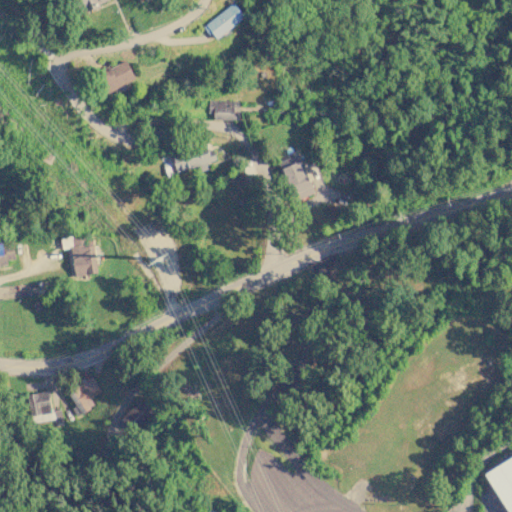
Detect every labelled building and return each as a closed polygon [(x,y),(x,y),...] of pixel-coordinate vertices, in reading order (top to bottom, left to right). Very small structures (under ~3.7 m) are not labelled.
[(75,0),(80,11),(109,0),(75,0)] [(244,16),(233,2),(203,25),(215,39),(244,16)] [(126,86),(124,83),(134,79),(127,60),(98,70),(106,93),(126,86)] [(239,120),(239,109),(237,109),(237,100),(210,99),(209,119),(239,120)] [(175,170),(196,167),(197,171),(208,170),(207,161),(215,160),(214,149),(206,150),(205,146),(172,149),(175,170)] [(313,193),(301,161),(295,163),(291,155),(278,161),(293,200),(313,193)] [(97,272),(92,244),(84,245),(82,234),(60,238),(62,248),(70,247),(74,275),(97,272)] [(15,258),(12,239),(0,240),(0,265),(7,264),(7,260),(15,258)] [(90,397),(100,392),(92,376),(65,391),(78,414),(94,405),(90,397)] [(53,419),(54,424),(62,423),(60,409),(50,410),(48,391),(27,394),(31,422),(53,419)] [(119,419),(134,433),(153,414),(138,399),(119,419)] [(511,511),(511,455),(484,472),(507,511),(511,511)]
